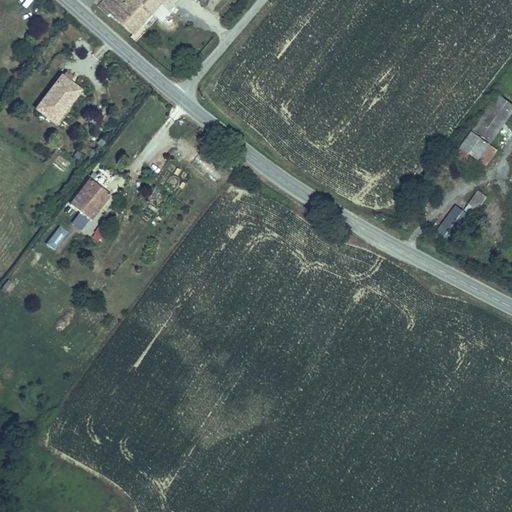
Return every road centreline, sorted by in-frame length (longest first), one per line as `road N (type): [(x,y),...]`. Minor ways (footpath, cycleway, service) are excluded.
road 1 (tertiary): [(179,97),(322,203),(511,307)]
road 2 (tertiary): [(70,0),(179,97)]
road 3 (unclassified): [(179,97),(260,0)]
